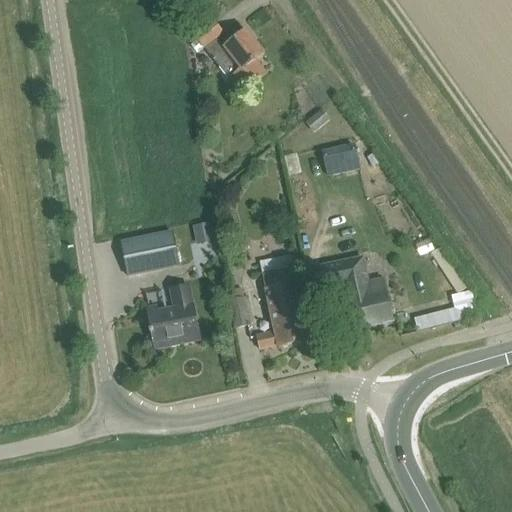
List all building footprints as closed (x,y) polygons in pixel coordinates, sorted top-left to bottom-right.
[(242,72),(230,82),(241,96),(266,76),(256,63),(265,56),(247,33),(225,51),(216,40),(223,34),(213,22),(194,37),(204,50),(204,49),(220,69),(232,60),(242,72)] [(323,111),(306,125),(315,136),(332,122),(323,111)] [(361,171),(356,147),(340,150),(345,175),(361,171)] [(367,159),(372,169),(380,164),(374,155),(367,159)] [(216,243),(212,224),(194,228),(198,247),(216,243)] [(122,245),(128,278),(179,268),(173,234),(122,245)] [(245,239),(230,245),(236,258),(250,252),(245,239)] [(364,258),(320,267),(326,294),(342,291),(351,334),(394,325),(384,280),(369,283),(364,258)] [(275,334),(258,338),(261,351),(278,348),(279,350),(310,343),(294,269),(263,276),(275,334)] [(152,333),(150,333),(151,336),(153,336),(155,348),(179,343),(180,346),(200,342),(193,307),(189,288),(172,292),(175,311),(157,314),(156,309),(148,311),(152,333)] [(229,300),(243,298),(241,290),(228,293),(229,300)] [(454,309),(416,318),(418,330),(477,316),(471,291),(451,296),(454,309)] [(226,301),(230,330),(247,327),(243,298),(229,300),(226,301)]
